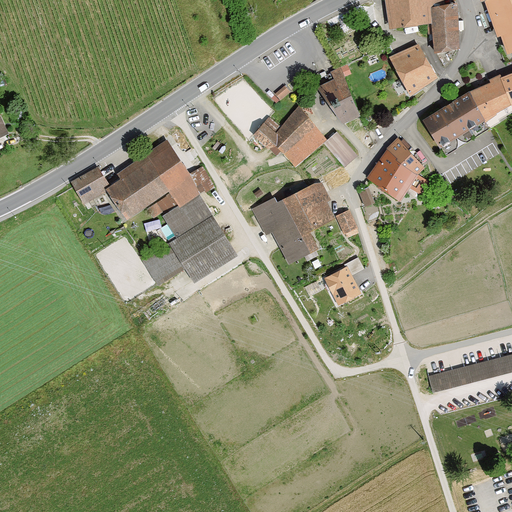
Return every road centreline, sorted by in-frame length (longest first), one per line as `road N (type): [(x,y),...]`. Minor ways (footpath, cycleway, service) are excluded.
road 1 (residential): [(470,0),(473,56),(358,172),(350,194),(406,360),(334,371),(172,104)]
road 2 (secondary): [(172,104),(0,211)]
road 3 (secondary): [(341,0),(172,104)]
